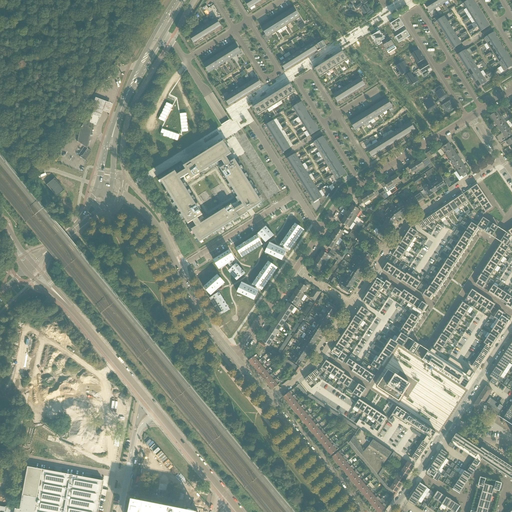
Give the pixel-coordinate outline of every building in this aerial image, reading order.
[(245,0),(244,1),(247,6),(249,8),(249,9),(250,9),(250,8),(255,5),(252,1),(251,0),(245,0)] [(361,4),(355,8),(356,10),(360,7),(363,12),(363,13),(364,13),(365,13),(366,13),(370,10),(366,4),(367,3),(367,2),(367,1),(366,1),(366,0),(366,1),(365,1),(364,1),(363,0),(358,0),(360,2),(361,1),(363,5),(362,6),(361,4)] [(430,0),(429,1),(434,10),(439,7),(434,0),(430,0)] [(466,2),(463,4),(466,8),(475,3),(473,1),(474,1),(473,1),(472,0),(468,0),(467,1),(466,2)] [(427,2),(424,4),(429,13),(434,10),(429,1),(427,2),(426,2),(427,2)] [(475,3),(466,8),(469,13),(478,8),(476,5),(475,3)] [(291,9),(289,10),(290,12),(295,20),(300,17),(294,7),(291,9)] [(469,13),(466,15),(469,18),(469,19),(480,12),(479,10),(478,8),(469,13)] [(286,12),(284,13),(285,15),(290,23),(294,21),(295,20),(290,12),(289,10),(287,12),(286,12)] [(480,12),(469,19),(470,20),(472,24),(475,22),(483,17),(482,14),(480,12)] [(282,15),(280,16),(281,18),(286,26),(290,24),(290,23),(285,15),(284,13),(282,15),(282,14),(282,15)] [(277,18),(275,19),(276,21),(281,29),(285,26),(286,26),(281,18),(280,16),(277,18),(277,17),(277,18)] [(438,20),(436,21),(436,22),(437,22),(440,27),(448,22),(444,16),(438,20)] [(472,24),(471,24),(474,29),(477,27),(486,21),(485,19),(483,17),(475,22),(472,24)] [(399,18),(390,24),(395,32),(404,26),(399,18)] [(212,21),(211,22),(211,23),(213,25),(213,26),(216,30),(216,29),(221,27),(220,26),(219,23),(216,19),(212,21)] [(273,20),(270,22),(272,24),(277,32),(281,29),(276,21),(275,19),(273,20)] [(486,21),(477,27),(480,32),(485,29),(486,28),(489,26),(488,24),(488,23),(487,23),(486,21)] [(211,22),(205,25),(208,30),(210,33),(211,33),(215,30),(216,30),(213,26),(213,25),(211,23),(211,22)] [(268,24),(266,25),(267,27),(272,35),(276,32),(277,32),(272,24),(270,22),(268,23),(268,24)] [(448,22),(440,27),(443,32),(451,27),(448,22)] [(200,29),(203,33),(205,37),(205,36),(206,36),(210,33),(208,30),(205,25),(202,27),(200,29)] [(261,28),(263,30),(263,31),(265,35),(267,38),(267,37),(272,35),(267,27),(266,25),(264,26),(261,28)] [(451,27),(443,32),(443,33),(443,32),(446,37),(446,38),(454,33),(451,27)] [(195,32),(194,32),(195,33),(197,37),(199,40),(200,40),(199,40),(200,39),(205,37),(203,33),(200,29),(195,32)] [(379,31),(372,36),(378,46),(382,43),(381,41),(384,39),(379,31)] [(406,31),(395,37),(399,43),(409,36),(406,31)] [(194,33),(189,35),(190,37),(193,42),(194,44),(194,43),(195,43),(199,40),(197,37),(195,33),(194,32),(194,33)] [(454,33),(446,38),(447,38),(450,43),(458,38),(454,33)] [(484,38),(483,39),(485,42),(486,43),(496,37),(495,36),(495,35),(493,33),(488,36),(484,38)] [(496,37),(486,43),(489,48),(499,42),(498,40),(498,39),(497,39),(496,37)] [(458,38),(450,43),(451,45),(453,48),(453,49),(454,48),(461,44),(458,38)] [(316,39),(312,42),(314,44),(318,51),(320,50),(324,47),(324,48),(325,48),(325,47),(326,46),(325,46),(323,42),(322,42),(319,44),(318,42),(316,39)] [(391,41),(383,46),(388,54),(396,49),(391,41)] [(312,42),(307,45),(312,53),(312,54),(314,53),(315,53),(314,53),(317,51),(318,52),(318,51),(314,44),(312,42)] [(499,42),(489,48),(492,53),(502,47),(501,45),(501,44),(499,42)] [(233,46),(231,47),(233,50),(234,52),(236,55),(241,53),(238,47),(235,44),(233,45),(233,46)] [(307,45),(301,48),(302,49),(307,57),(310,55),(310,56),(310,55),(312,54),(312,53),(307,45)] [(228,48),(226,50),(228,53),(232,58),(236,56),(236,55),(234,52),(233,50),(231,47),(229,48),(228,48)] [(502,47),(492,53),(495,57),(505,51),(503,49),(504,49),(503,48),(503,49),(502,47)] [(301,48),(296,52),(301,60),(301,61),(303,59),(304,60),(304,59),(305,59),(307,57),(302,49),(301,48)] [(224,51),(222,52),(224,56),(227,61),(232,58),(228,53),(226,50),(224,51),(223,51),(224,51)] [(419,50),(411,54),(417,64),(424,60),(425,59),(419,50)] [(458,54),(457,55),(458,55),(458,56),(461,60),(461,61),(470,55),(468,52),(466,50),(465,50),(458,54)] [(505,51),(495,57),(498,62),(508,56),(506,54),(507,54),(507,53),(506,54),(505,52),(505,51)] [(219,54),(217,55),(219,59),(222,64),(223,64),(227,61),(224,56),(222,52),(220,54),(219,53),(219,54)] [(296,52),(290,55),(291,56),(296,64),(299,62),(300,62),(299,62),(301,61),(301,60),(296,52)] [(340,54),(338,55),(343,63),(348,60),(343,52),(340,53),(340,54)] [(214,57),(212,58),(214,62),(218,67),(222,64),(219,59),(217,55),(215,57),(214,57)] [(290,55),(285,59),(286,59),(291,67),(293,66),(294,65),(296,64),(291,56),(290,55)] [(336,56),(333,58),(338,65),(343,63),(338,55),(336,56)] [(470,55),(461,61),(463,64),(464,66),(473,60),(470,55)] [(508,56),(498,62),(501,67),(511,61),(509,58),(508,57),(508,56)] [(210,60),(208,61),(210,65),(213,70),(214,70),(218,67),(214,62),(212,58),(210,59),(210,60)] [(331,59),(329,61),(334,68),(338,65),(333,58),(331,59)] [(285,59),(280,62),(280,63),(283,68),(285,71),(288,69),(289,69),(289,68),(291,67),(286,59),(285,59)] [(473,60),(464,66),(467,71),(476,66),(473,60)] [(206,62),(203,64),(206,69),(208,73),(209,72),(213,70),(210,65),(208,61),(206,62),(205,62),(206,62)] [(327,62),(324,63),(329,71),(331,70),(334,68),(329,61),(327,62),(327,61),(326,62),(327,62)] [(404,61),(396,66),(399,72),(397,73),(397,74),(399,77),(401,76),(408,72),(405,67),(407,66),(404,61)] [(511,61),(501,67),(504,71),(508,68),(511,66),(511,62),(511,63),(511,62),(511,61)] [(427,62),(418,68),(422,74),(427,71),(428,73),(432,71),(427,62)] [(322,65),(319,66),(324,74),(329,71),(324,63),(322,65),(321,65),(322,65)] [(315,69),(316,71),(320,77),(324,74),(319,66),(318,67),(317,67),(317,68),(315,69)] [(476,66),(467,71),(467,72),(468,71),(471,76),(471,77),(480,71),(476,66)] [(480,71),(471,77),(472,78),(474,82),(483,76),(480,71)] [(410,72),(405,76),(411,86),(419,81),(416,77),(414,78),(410,72)] [(483,76),(474,82),(478,87),(477,87),(477,88),(479,86),(482,85),(487,82),(483,76)] [(257,78),(251,81),(256,89),(258,88),(261,86),(262,86),(260,82),(257,78)] [(360,78),(355,81),(359,89),(365,86),(360,78)] [(251,81),(246,84),(246,85),(251,92),(254,90),(254,91),(254,90),(255,90),(255,89),(256,89),(251,81)] [(355,81),(349,84),(354,93),(354,92),(359,89),(360,89),(359,89),(355,81)] [(243,86),(240,88),(241,88),(245,96),(247,94),(247,95),(248,95),(248,94),(250,92),(251,92),(246,85),(246,84),(243,86)] [(349,84),(344,88),(348,96),(349,96),(354,92),(354,93),(349,84)] [(287,86),(286,87),(290,95),(295,92),(290,85),(288,86),(287,86)] [(437,92),(435,93),(439,99),(440,99),(441,102),(448,97),(441,85),(435,89),(437,92)] [(283,89),(281,90),(286,98),(290,95),(286,87),(283,89),(283,88),(283,89)] [(240,88),(235,91),(240,99),(243,97),(245,96),(241,88),(240,88)] [(344,88),(338,91),(343,99),(344,99),(343,99),(348,96),(344,88)] [(278,92),(276,93),(281,101),(286,98),(281,90),(278,92)] [(240,99),(235,91),(230,95),(234,102),(240,99)] [(338,91),(333,95),(336,99),(337,102),(338,103),(338,102),(343,99),(338,91)] [(274,95),(272,96),(276,104),(281,101),(276,93),(274,94),(274,95)] [(230,95),(224,98),(229,106),(230,105),(232,104),(233,104),(234,102),(230,95)] [(269,98),(267,99),(272,107),(273,109),(278,106),(276,104),(272,96),(269,98),(269,97),(269,98)] [(426,103),(424,104),(429,112),(436,108),(435,106),(437,106),(432,97),(426,101),(426,103)] [(92,114),(99,117),(101,112),(105,113),(108,114),(112,105),(109,104),(96,99),(95,98),(93,102),(91,108),(94,109),(92,114)] [(384,100),(382,101),(388,110),(392,107),(387,98),(384,100)] [(265,100),(262,102),(267,110),(272,107),(267,99),(265,100)] [(450,100),(441,106),(443,109),(445,108),(446,111),(448,114),(452,111),(451,110),(455,108),(450,100)] [(378,104),(377,104),(383,113),(388,110),(382,101),(380,103),(380,102),(380,103),(378,104)] [(260,103),(258,105),(263,113),(267,110),(262,102),(260,103)] [(297,105),(292,108),(295,112),(304,107),(303,105),(301,102),(297,105)] [(375,106),(373,107),(378,116),(383,113),(377,104),(375,106),(375,105),(375,106)] [(253,108),(254,110),(258,115),(260,114),(263,113),(258,105),(256,106),(255,106),(253,108)] [(304,107),(295,112),(298,117),(307,112),(306,109),(305,109),(304,107)] [(371,108),(368,110),(374,119),(378,116),(373,107),(371,108),(370,108),(371,108)] [(366,112),(364,113),(369,122),(374,119),(368,110),(366,111),(365,111),(366,112)] [(497,112),(490,116),(491,116),(495,121),(494,121),(494,122),(500,117),(502,116),(498,111),(497,112)] [(307,112),(298,117),(301,122),(310,116),(309,114),(308,114),(307,112)] [(83,159),(85,161),(91,151),(89,150),(87,149),(89,138),(90,136),(90,132),(91,131),(92,131),(93,124),(96,125),(99,117),(92,114),(90,113),(79,129),(78,137),(77,142),(87,149),(82,155),(80,156),(79,157),(83,159)] [(361,114),(359,116),(364,125),(365,124),(366,127),(370,125),(369,124),(370,123),(369,122),(364,113),(362,114),(361,114)] [(310,116),(301,122),(304,126),(313,121),(311,118),(312,118),(311,118),(310,116)] [(356,117),(354,119),(360,127),(364,125),(359,116),(357,117),(356,117)] [(498,127),(506,122),(502,116),(500,117),(494,122),(495,122),(498,127)] [(352,120),(350,122),(355,130),(360,127),(354,119),(352,120),(352,119),(352,120)] [(269,123),(265,126),(266,126),(269,131),(277,126),(273,121),(269,123)] [(313,121),(304,126),(307,131),(316,125),(315,125),(314,123),(315,123),(314,123),(313,121)] [(410,122),(405,125),(409,133),(415,130),(411,124),(410,122)] [(502,133),(510,128),(506,122),(498,127),(499,127),(502,133)] [(316,125),(307,131),(310,136),(319,130),(317,128),(317,127),(316,125)] [(400,128),(399,129),(404,137),(409,133),(409,134),(410,134),(409,133),(405,125),(400,128)] [(269,131),(272,136),(280,131),(277,126),(269,131)] [(510,128),(502,133),(506,138),(506,139),(511,134),(510,131),(511,130),(510,128)] [(399,129),(394,132),(399,140),(404,137),(399,129)] [(272,136),(272,137),(272,136),(276,142),(275,142),(284,137),(280,131),(272,136)] [(394,132),(388,136),(393,144),(394,144),(393,143),(398,140),(399,140),(394,132)] [(388,136),(383,139),(388,147),(393,143),(393,144),(388,136)] [(284,137),(275,142),(276,142),(279,147),(287,142),(284,137)] [(314,142),(313,143),(314,145),(316,147),(326,141),(324,140),(325,139),(324,139),(323,137),(317,140),(314,142)] [(383,139),(378,142),(382,150),(383,150),(388,147),(383,139)] [(200,156),(184,166),(175,171),(162,179),(161,180),(168,193),(188,224),(191,229),(198,240),(199,242),(213,233),(240,217),(247,212),(260,204),(262,203),(254,190),(235,159),(230,162),(227,157),(232,154),(223,141),(200,156)] [(326,141),(316,147),(319,152),(328,146),(327,144),(327,143),(326,141)] [(185,151),(188,154),(202,146),(200,144),(199,142),(185,151)] [(287,142),(279,147),(282,152),(282,153),(284,152),(290,148),(287,142)] [(378,142),(372,146),(377,153),(377,154),(378,154),(377,153),(382,150),(378,142)] [(443,143),(428,152),(431,156),(435,153),(441,149),(444,154),(452,149),(448,144),(449,144),(448,143),(447,144),(446,142),(443,144),(443,143)] [(328,146),(319,152),(322,157),(331,151),(330,149),(330,148),(328,146)] [(372,146),(367,149),(368,150),(371,156),(372,157),(377,153),(372,146)] [(452,149),(444,154),(448,160),(456,155),(452,149)] [(331,151),(322,157),(324,161),(334,155),(333,153),(333,152),(333,153),(331,151)] [(428,152),(426,154),(429,159),(432,163),(435,161),(432,158),(431,156),(428,152)] [(288,159),(286,159),(287,160),(287,159),(290,165),(299,159),(295,154),(294,154),(288,159)] [(334,155),(324,161),(327,166),(337,160),(336,158),(336,157),(336,158),(334,155)] [(456,155),(448,160),(452,166),(460,160),(460,161),(456,155)] [(414,163),(414,164),(418,170),(424,166),(427,165),(429,168),(432,166),(430,163),(430,162),(427,158),(421,162),(420,160),(414,164),(414,163)] [(290,165),(293,170),(302,164),(299,159),(290,165)] [(337,160),(327,166),(330,171),(340,164),(338,162),(339,162),(338,162),(337,160)] [(452,166),(456,171),(456,172),(464,166),(460,161),(460,160),(452,166)] [(293,170),(294,170),(297,175),(305,170),(302,164),(293,170)] [(340,164),(330,171),(333,175),(343,169),(342,167),(341,167),(341,165),(340,164)] [(408,168),(405,170),(407,174),(411,172),(412,174),(415,172),(416,174),(419,172),(418,170),(414,164),(408,167),(408,168)] [(464,166),(456,172),(457,173),(460,177),(462,176),(468,172),(464,166)] [(343,169),(333,175),(336,180),(341,177),(346,174),(344,171),(343,170),(343,169)] [(297,175),(296,175),(297,176),(300,181),(309,175),(305,170),(297,175)] [(309,175),(300,181),(303,186),(304,186),(312,181),(309,175)] [(390,179),(394,185),(400,181),(399,179),(396,175),(390,179)] [(406,177),(400,180),(404,186),(410,182),(406,177)] [(437,177),(435,178),(441,188),(443,186),(443,187),(445,186),(445,185),(442,181),(441,178),(439,180),(437,177)] [(54,178),(46,185),(56,197),(64,190),(54,178)] [(433,180),(431,182),(432,184),(433,184),(437,191),(439,189),(441,188),(435,178),(433,180)] [(384,183),(381,185),(383,188),(385,191),(386,193),(389,191),(395,187),(394,185),(390,179),(384,182),(384,183)] [(312,181),(304,186),(307,191),(306,192),(307,192),(316,186),(312,181)] [(428,183),(426,184),(433,194),(433,193),(435,192),(437,191),(433,184),(432,184),(430,186),(428,183)] [(419,191),(412,196),(417,203),(417,204),(425,198),(425,197),(425,196),(427,195),(429,197),(430,196),(432,195),(433,194),(426,184),(422,187),(421,186),(418,189),(419,191)] [(477,184),(469,189),(472,194),(480,189),(477,184)] [(316,186),(307,192),(310,197),(319,191),(316,186)] [(366,193),(366,194),(370,200),(376,196),(378,194),(379,193),(375,188),(372,190),(366,194),(366,193)] [(480,189),(472,194),(476,199),(483,193),(480,189)] [(319,191),(310,197),(313,202),(313,203),(318,199),(322,205),(327,199),(322,191),(321,190),(319,191)] [(483,193),(476,199),(479,203),(486,198),(483,193)] [(360,197),(357,199),(360,204),(363,202),(364,204),(370,200),(366,194),(361,197),(360,197)] [(461,195),(458,197),(463,205),(467,202),(462,194),(461,195)] [(407,197),(403,200),(409,210),(410,209),(411,210),(413,208),(412,208),(414,207),(413,206),(414,205),(417,203),(412,196),(408,198),(407,197)] [(458,197),(453,200),(458,208),(463,205),(458,197)] [(486,198),(479,203),(482,208),(489,202),(486,198)] [(403,205),(401,206),(405,213),(407,211),(409,210),(403,200),(401,202),(403,205)] [(453,200),(449,204),(454,211),(458,208),(453,200)] [(489,202),(482,208),(485,212),(492,207),(489,202)] [(399,203),(394,206),(401,215),(403,214),(405,213),(401,206),(399,203)] [(449,204),(444,207),(449,214),(454,211),(449,204)] [(348,211),(357,217),(360,211),(361,211),(359,210),(356,208),(352,205),(352,206),(349,211),(348,211)] [(284,206),(275,212),(277,214),(285,208),(284,206)] [(392,207),(389,209),(390,211),(392,212),(391,212),(397,218),(399,217),(399,216),(401,215),(394,206),(392,207)] [(444,207),(439,210),(445,217),(449,214),(444,207)] [(381,211),(385,215),(387,216),(394,222),(397,218),(391,212),(392,212),(390,211),(389,209),(388,208),(385,211),(383,209),(382,209),(381,211)] [(439,210),(435,213),(439,218),(440,220),(445,217),(439,210)] [(345,217),(353,223),(353,222),(356,217),(357,217),(348,211),(349,212),(345,217)] [(385,215),(382,220),(391,226),(392,224),(393,224),(394,222),(387,216),(385,215)] [(341,223),(345,226),(347,227),(349,228),(353,223),(345,217),(344,217),(345,217),(341,223)] [(483,217),(480,222),(487,227),(490,222),(483,217)] [(382,220),(380,222),(383,223),(382,226),(389,230),(390,228),(391,226),(382,220)] [(477,226),(477,227),(479,228),(484,232),(487,227),(480,222),(477,226)] [(490,222),(487,227),(495,232),(498,227),(490,222)] [(295,223),(291,229),(297,233),(301,228),(295,223)] [(471,223),(468,228),(476,233),(479,228),(477,227),(477,226),(471,223)] [(378,226),(376,228),(386,234),(387,232),(389,230),(382,226),(379,224),(378,226)] [(266,227),(259,232),(260,233),(266,240),(267,241),(274,235),(266,227)] [(487,227),(484,232),(492,237),(495,232),(487,227)] [(290,242),(286,248),(287,249),(289,250),(304,230),(301,228),(297,233),(294,238),(290,242)] [(333,234),(340,238),(341,240),(343,237),(342,236),(343,233),(341,231),(337,228),(337,229),(334,234),(333,234)] [(375,230),(373,232),(376,234),(379,236),(383,239),(384,237),(384,238),(386,236),(385,235),(386,234),(376,228),(375,230)] [(410,228),(407,232),(415,237),(418,233),(412,229),(410,228)] [(468,228),(465,232),(473,237),(476,233),(468,228)] [(291,229),(288,234),(294,238),(297,233),(291,229)] [(363,230),(358,239),(374,249),(376,247),(371,244),(373,240),(378,244),(380,241),(366,232),(363,230)] [(407,232),(404,237),(412,242),(415,237),(407,232)] [(465,232),(462,237),(470,242),(473,237),(465,232)] [(261,243),(264,242),(266,240),(260,233),(259,234),(257,235),(260,241),(261,243)] [(511,236),(506,233),(503,237),(511,242),(511,240),(511,236)] [(288,234),(285,238),(290,242),(294,238),(288,234)] [(330,240),(329,240),(336,244),(338,246),(342,240),(341,240),(340,238),(333,234),(333,235),(330,240)] [(257,235),(251,239),(255,245),(260,241),(257,235)] [(404,237),(401,242),(409,247),(412,242),(404,237)] [(462,237),(459,241),(467,246),(470,242),(462,237)] [(503,237),(500,242),(501,243),(508,247),(511,242),(503,237)] [(285,238),(280,244),(286,248),(290,242),(285,238)] [(251,239),(246,242),(249,248),(255,245),(251,239)] [(326,246),(330,249),(332,250),(333,250),(334,252),(335,252),(338,246),(336,244),(329,240),(330,240),(326,246)] [(261,243),(260,241),(255,245),(249,248),(244,251),(240,254),(242,257),(246,254),(247,254),(262,244),(261,243)] [(459,241),(456,246),(464,251),(467,246),(459,241)] [(246,242),(240,245),(244,251),(249,248),(246,242)] [(401,242),(398,246),(406,251),(409,247),(401,242)] [(271,243),(270,245),(285,252),(286,251),(287,249),(286,248),(280,244),(279,246),(278,247),(277,246),(271,243)] [(501,243),(498,247),(506,252),(509,248),(508,247),(501,243)] [(240,245),(236,248),(240,254),(244,251),(240,245)] [(269,245),(265,253),(270,255),(279,259),(282,260),(286,252),(285,252),(270,245),(269,245)] [(398,246),(395,251),(403,256),(406,251),(398,246)] [(456,246),(453,250),(461,255),(464,251),(456,246)] [(498,247),(495,252),(503,257),(506,252),(498,247)] [(362,250),(361,252),(363,253),(365,254),(370,258),(371,257),(372,257),(373,255),(372,255),(373,254),(373,253),(369,251),(366,248),(365,249),(366,249),(364,251),(362,250)] [(229,250),(213,260),(218,268),(219,267),(233,258),(234,258),(229,250)] [(453,250),(450,255),(458,260),(461,255),(453,250)] [(318,257),(326,262),(327,262),(330,257),(329,255),(327,254),(326,254),(322,251),(322,252),(321,254),(319,257),(318,257)] [(359,254),(358,256),(367,262),(369,260),(370,258),(365,254),(363,253),(361,252),(361,251),(359,254)] [(395,251),(392,255),(400,260),(403,256),(395,251)] [(495,252),(492,256),(500,262),(503,257),(495,252)] [(450,255),(447,259),(455,264),(458,260),(450,255)] [(337,261),(333,267),(335,268),(341,260),(341,259),(335,256),(333,258),(337,261)] [(360,259),(358,262),(365,266),(366,264),(367,262),(358,256),(357,258),(360,259)] [(492,256),(489,261),(497,266),(500,262),(492,256)] [(315,263),(314,263),(321,267),(322,268),(326,262),(318,257),(315,263)] [(226,265),(228,265),(231,268),(233,266),(232,264),(233,263),(233,261),(235,260),(233,258),(219,267),(221,269),(222,268),(226,265)] [(447,259),(444,264),(452,269),(455,264),(447,259)] [(355,260),(352,265),(361,271),(363,268),(365,266),(358,262),(355,260)] [(268,261),(264,267),(270,271),(274,265),(268,261)] [(489,261),(487,266),(494,271),(497,266),(489,261)] [(233,266),(231,268),(235,273),(241,268),(236,263),(233,266)] [(311,268),(310,269),(317,273),(320,269),(321,267),(314,263),(315,263),(311,268)] [(387,263),(382,270),(387,273),(392,266),(387,263)] [(444,264),(441,268),(449,273),(452,269),(444,264)] [(261,284),(258,288),(259,289),(261,290),(277,268),(274,265),(270,271),(267,275),(264,279),(261,284)] [(350,267),(349,269),(352,271),(359,276),(360,274),(360,273),(361,271),(352,265),(350,267)] [(392,266),(387,273),(392,276),(397,269),(392,266)] [(487,266),(484,270),(491,275),(494,271),(487,266)] [(264,267),(261,271),(267,275),(270,271),(264,267)] [(235,273),(231,268),(230,269),(228,271),(237,280),(240,278),(235,273)] [(241,268),(235,273),(240,278),(245,273),(241,268)] [(441,268),(438,273),(446,278),(449,273),(441,268)] [(347,271),(346,274),(355,280),(357,278),(359,276),(352,271),(349,269),(347,271)] [(397,269),(392,276),(396,279),(401,272),(397,269)] [(484,270),(481,275),(488,280),(491,275),(484,270)] [(261,271),(258,275),(264,279),(267,275),(261,271)] [(401,272),(396,279),(401,282),(402,281),(406,275),(405,274),(401,272)] [(406,275),(402,281),(403,281),(406,284),(411,276),(410,275),(406,273),(405,274),(406,275)] [(438,273),(435,277),(443,282),(446,278),(438,273)] [(346,274),(345,276),(348,278),(346,280),(353,284),(355,282),(354,282),(355,280),(346,274)] [(217,275),(203,287),(209,294),(210,293),(215,289),(222,282),(223,281),(217,275)] [(258,275),(255,280),(261,284),(264,279),(258,275)] [(481,275),(478,279),(478,280),(479,279),(485,284),(486,284),(487,282),(488,280),(481,275)] [(411,276),(406,284),(411,287),(416,279),(411,276)] [(435,277),(432,282),(440,287),(443,282),(435,277)] [(342,280),(341,282),(350,288),(351,286),(352,286),(353,284),(346,280),(343,278),(342,280)] [(377,278),(374,283),(382,288),(382,287),(387,281),(384,279),(383,282),(377,278)] [(416,279),(411,287),(415,290),(421,282),(416,279)] [(478,280),(475,284),(483,289),(486,285),(486,284),(485,284),(479,279),(478,280)] [(255,280),(252,284),(258,288),(261,284),(255,280)] [(382,288),(386,291),(387,290),(390,285),(391,284),(387,281),(382,287),(382,288)] [(210,293),(211,295),(212,297),(213,296),(219,292),(217,289),(218,288),(223,284),(222,282),(215,289),(210,293)] [(297,289),(303,293),(304,292),(307,288),(308,288),(310,285),(305,282),(303,285),(301,283),(301,284),(297,289)] [(341,282),(339,284),(342,286),(340,288),(341,288),(341,289),(342,290),(343,290),(348,293),(348,292),(349,292),(350,290),(350,289),(350,288),(341,282)] [(432,282),(429,286),(437,291),(440,287),(432,282)] [(243,283),(242,285),(257,292),(258,290),(259,289),(258,288),(252,284),(251,287),(249,286),(243,283)] [(374,283),(371,288),(379,293),(382,288),(374,283)] [(241,284),(237,292),(254,300),(255,298),(258,292),(257,292),(242,285),(241,284)] [(488,292),(488,293),(493,295),(498,288),(493,285),(490,290),(488,292)] [(427,290),(427,291),(433,295),(434,296),(437,291),(429,286),(427,290)] [(315,288),(309,298),(315,301),(321,292),(315,288)] [(371,288),(368,292),(376,297),(379,293),(371,288)] [(395,288),(391,293),(399,298),(402,293),(401,292),(395,288)] [(498,288),(493,295),(497,298),(502,291),(498,288)] [(293,295),(299,299),(301,300),(305,295),(303,293),(297,289),(297,290),(294,295),(293,295)] [(472,289),(467,297),(472,300),(477,292),(472,289)] [(402,293),(399,298),(403,300),(403,301),(408,293),(404,290),(402,293)] [(425,290),(423,295),(430,300),(433,295),(427,291),(427,290),(426,290),(425,290)] [(502,291),(497,298),(502,301),(507,294),(502,291)] [(219,292),(213,296),(217,302),(223,299),(219,292)] [(368,292),(365,297),(373,302),(376,297),(368,292)] [(477,292),(472,300),(475,302),(476,303),(481,295),(477,292)] [(408,293),(403,301),(404,301),(408,304),(413,296),(408,293)] [(507,294),(502,301),(506,304),(507,305),(511,298),(511,299),(511,297),(507,294)] [(289,301),(293,304),(296,305),(298,306),(301,300),(299,299),(293,295),(290,301),(289,301)] [(481,295),(476,303),(477,304),(481,306),(486,298),(481,295)] [(217,302),(213,296),(212,297),(210,298),(221,315),(224,313),(220,308),(217,302)] [(413,296),(408,304),(412,306),(413,307),(418,299),(413,296)] [(365,297),(362,301),(364,303),(370,306),(373,302),(365,297)] [(486,298),(481,306),(484,308),(485,309),(490,301),(486,298)] [(223,299),(217,302),(220,308),(226,304),(223,299)] [(418,299),(413,307),(417,310),(422,302),(418,299)] [(328,301),(325,305),(335,312),(336,311),(338,309),(337,309),(338,308),(328,301)] [(490,301),(485,309),(486,310),(490,312),(493,307),(495,304),(490,301)] [(422,302),(417,310),(422,313),(427,305),(422,302)] [(462,302),(459,307),(467,312),(470,307),(462,302)] [(288,303),(285,308),(291,312),(294,307),(292,306),(288,303)] [(226,304),(220,308),(224,313),(230,309),(226,304)] [(303,307),(300,311),(301,311),(306,315),(311,307),(310,306),(308,305),(307,304),(304,308),(303,307)] [(325,306),(324,308),(327,310),(325,311),(332,316),(333,315),(333,314),(334,312),(335,312),(325,305),(325,306)] [(361,307),(358,311),(366,316),(369,312),(361,307)] [(459,307),(456,311),(464,316),(467,312),(459,307)] [(285,308),(281,313),(288,317),(291,312),(285,308)] [(498,311),(494,317),(494,318),(498,320),(501,315),(503,313),(499,310),(498,311)] [(321,312),(320,314),(329,320),(331,318),(332,316),(325,311),(324,314),(321,312)] [(358,311),(355,316),(363,321),(366,317),(366,316),(358,311)] [(456,311),(453,316),(461,321),(464,316),(456,311)] [(281,313),(278,317),(285,322),(288,317),(281,313)] [(320,314),(318,316),(321,318),(320,320),(327,324),(328,323),(328,322),(329,320),(320,314)] [(411,314),(408,318),(416,323),(419,319),(411,314)] [(501,315),(498,320),(506,325),(509,321),(504,317),(501,315)] [(355,316),(352,320),(360,325),(363,321),(355,316)] [(453,316),(450,320),(458,325),(461,321),(453,316)] [(278,317),(275,322),(282,326),(285,322),(278,317)] [(408,318),(405,323),(413,328),(416,323),(408,318)] [(314,322),(324,328),(325,326),(326,326),(327,324),(320,320),(318,322),(315,320),(314,322)] [(352,320),(349,325),(357,330),(360,325),(352,320)] [(450,320),(447,325),(455,330),(458,325),(450,320)] [(498,320),(495,325),(503,330),(506,325),(498,320)] [(275,322),(272,327),(278,331),(282,326),(275,322)] [(314,322),(311,326),(315,328),(321,333),(323,330),(322,330),(324,328),(314,322)] [(405,323),(402,328),(410,333),(413,328),(405,323)] [(349,325),(346,330),(354,335),(357,330),(349,325)] [(447,325),(444,329),(452,335),(455,330),(447,325)] [(495,325),(492,329),(500,335),(503,330),(495,325)] [(272,327),(269,332),(275,336),(278,331),(272,327)] [(310,328),(309,330),(318,337),(320,334),(321,334),(321,333),(315,328),(314,328),(314,330),(313,330),(310,328)] [(402,328),(399,332),(401,333),(407,337),(410,333),(402,328)] [(444,329),(441,334),(449,339),(452,335),(444,329)] [(492,329),(489,334),(497,339),(500,335),(492,329)] [(307,332),(306,334),(309,336),(316,341),(317,340),(317,339),(318,337),(309,330),(307,332)] [(346,330),(343,334),(351,339),(352,338),(354,335),(346,330)] [(268,333),(266,336),(268,338),(272,341),(275,336),(269,332),(268,333)] [(401,333),(398,338),(406,343),(409,338),(407,337),(401,333)] [(304,337),(303,339),(313,345),(314,343),(315,342),(316,341),(309,336),(306,334),(304,337)] [(343,334),(340,339),(348,344),(351,339),(343,334)] [(441,334),(438,339),(446,344),(449,339),(441,334)] [(489,334),(486,338),(494,344),(497,339),(489,334)] [(266,336),(262,341),(266,344),(268,345),(269,346),(272,341),(268,338),(266,336)] [(395,342),(398,344),(402,347),(406,343),(398,338),(395,342)] [(486,338),(483,343),(486,345),(491,348),(494,344),(486,338)] [(303,339),(301,343),(304,345),(311,349),(312,347),(311,347),(313,345),(303,339)] [(340,339),(337,343),(345,348),(348,344),(340,339)] [(390,339),(388,343),(395,348),(398,344),(395,342),(390,339)] [(438,339),(435,343),(443,348),(446,344),(438,339)] [(412,340),(409,345),(417,350),(420,345),(412,340)] [(68,343),(66,348),(72,351),(75,346),(68,343)] [(299,346),(298,347),(307,353),(309,351),(311,349),(304,345),(301,343),(300,343),(299,345),(299,346)] [(337,343),(334,348),(342,353),(342,352),(345,348),(337,343)] [(388,343),(385,348),(392,353),(395,348),(388,343)] [(435,343),(432,348),(440,353),(443,348),(435,343)] [(409,345),(406,350),(414,355),(417,350),(409,345)] [(296,349),(295,351),(298,353),(305,358),(306,356),(306,355),(307,353),(298,347),(296,349)] [(334,348),(331,352),(337,356),(339,357),(342,353),(334,348)] [(385,348),(382,352),(389,357),(392,353),(385,348)] [(413,365),(417,360),(400,348),(393,359),(396,361),(399,357),(403,360),(401,363),(407,367),(410,363),(413,365)] [(428,351),(422,360),(428,364),(435,354),(437,352),(432,349),(430,352),(428,351)] [(294,353),(292,355),(302,361),(303,359),(304,359),(305,358),(298,353),(295,351),(294,353)] [(339,357),(337,360),(342,363),(343,362),(347,355),(342,352),(342,353),(339,357)] [(382,352),(379,357),(386,362),(389,357),(382,352)] [(250,359),(248,361),(249,361),(250,363),(252,366),(260,359),(256,354),(253,357),(250,359)] [(435,354),(428,364),(434,368),(441,358),(435,354)] [(511,358),(504,354),(501,358),(509,363),(511,358)] [(292,355),(291,357),(294,359),(293,361),(295,363),(299,366),(299,365),(300,365),(301,364),(300,363),(302,361),(292,355)] [(376,361),(376,362),(382,366),(381,366),(383,367),(386,362),(379,357),(376,361)] [(441,358),(434,368),(440,372),(447,362),(441,358)] [(501,358),(498,363),(506,368),(509,363),(501,358)] [(260,359),(252,366),(254,368),(256,370),(264,364),(260,359)] [(349,359),(346,364),(353,369),(356,364),(350,360),(349,359)] [(326,360),(321,368),(326,371),(331,363),(326,360)] [(374,360),(371,365),(378,370),(381,366),(382,366),(376,362),(376,361),(374,360)] [(447,362),(440,372),(446,376),(453,366),(452,365),(447,362)] [(331,363),(326,371),(330,374),(335,366),(331,363)] [(498,363),(496,367),(503,372),(506,374),(509,370),(506,368),(498,363)] [(264,364),(256,370),(258,373),(260,375),(268,369),(268,368),(264,364)] [(353,369),(351,371),(356,374),(361,367),(360,366),(356,364),(353,369)] [(335,366),(330,374),(335,377),(340,369),(335,366)] [(453,366),(446,376),(453,380),(459,370),(457,368),(453,366)] [(361,367),(356,374),(360,377),(366,370),(362,367),(361,367)] [(465,367),(461,372),(465,374),(466,375),(471,378),(474,373),(470,370),(465,367)] [(495,367),(493,372),(500,377),(503,372),(495,367)] [(268,369),(260,375),(262,378),(264,380),(272,374),(268,369)] [(316,370),(312,373),(316,378),(320,374),(319,372),(318,371),(316,369),(316,370)] [(340,369),(335,377),(339,380),(343,374),(344,374),(345,372),(340,369)] [(388,369),(377,387),(399,401),(403,395),(410,384),(397,375),(388,369)] [(366,370),(360,377),(365,381),(370,373),(369,372),(366,370)] [(459,370),(453,380),(459,384),(465,374),(461,372),(459,370)] [(493,372),(490,376),(492,378),(497,381),(497,382),(500,377),(493,372)] [(312,373),(308,376),(312,381),(313,380),(316,378),(312,373)] [(370,373),(365,381),(370,384),(373,379),(375,376),(371,373),(370,373)] [(272,374),(264,380),(267,383),(268,384),(268,385),(276,378),(272,374)] [(339,380),(338,381),(343,384),(348,377),(344,374),(343,374),(339,380)] [(465,374),(459,384),(465,388),(471,378),(466,375),(465,374)] [(308,376),(304,379),(304,380),(308,384),(311,382),(312,381),(308,376)] [(348,377),(343,384),(348,388),(353,380),(348,377)] [(276,378),(268,385),(270,387),(272,389),(272,390),(278,385),(280,383),(276,378)] [(359,384),(355,388),(363,394),(365,391),(366,389),(359,384)] [(355,388),(352,393),(360,398),(363,394),(355,388)] [(291,391),(283,397),(287,402),(295,396),(291,391)] [(295,396),(287,402),(291,407),(299,401),(295,396)] [(478,398),(474,405),(474,407),(476,408),(477,408),(479,410),(491,418),(494,420),(499,412),(486,403),(484,402),(478,398)] [(490,398),(486,403),(499,412),(503,407),(490,398)] [(359,399),(354,407),(359,410),(364,402),(359,399)] [(299,401),(291,407),(295,412),(303,405),(299,401)] [(364,402),(359,410),(363,413),(368,405),(364,402)] [(303,405),(295,412),(299,417),(307,410),(303,405)] [(368,405),(363,413),(368,416),(373,408),(368,405)] [(397,407),(389,419),(391,420),(392,418),(394,417),(396,418),(401,410),(397,407)] [(373,408),(368,416),(372,419),(377,411),(373,408)] [(307,410),(299,417),(303,421),(311,415),(307,410)] [(401,410),(396,418),(400,421),(406,412),(401,410)] [(377,411),(372,419),(377,422),(382,414),(377,411)] [(406,412),(400,421),(404,424),(410,415),(406,412)] [(382,414),(377,422),(382,425),(387,417),(382,414)] [(311,415),(303,421),(307,426),(315,420),(311,415)] [(410,415),(404,424),(406,425),(407,423),(410,425),(414,418),(410,415)] [(503,419),(502,419),(508,423),(508,422),(511,418),(510,418),(505,415),(503,419)] [(414,418),(410,425),(414,428),(419,421),(414,418)] [(315,420),(307,426),(311,431),(319,425),(315,420)] [(419,421),(414,428),(418,431),(423,424),(419,421)] [(423,424),(418,431),(423,433),(427,427),(423,424)] [(319,425),(311,431),(315,436),(323,429),(319,425)] [(427,427),(423,433),(427,436),(431,429),(427,427)] [(323,429),(315,436),(319,441),(327,434),(323,429)] [(427,436),(423,441),(428,444),(431,439),(432,437),(436,432),(431,429),(427,436)] [(327,434),(319,441),(323,445),(331,439),(327,434)] [(453,448),(456,443),(475,455),(482,460),(484,461),(488,455),(489,453),(489,452),(481,447),(480,449),(456,434),(451,440),(448,445),(453,448)] [(354,435),(350,441),(352,443),(354,445),(355,447),(356,448),(357,449),(359,451),(360,453),(361,455),(362,456),(364,458),(366,460),(367,462),(369,464),(371,466),(372,468),(374,470),(376,472),(377,474),(388,458),(392,452),(373,439),(372,441),(369,445),(364,451),(356,437),(356,436),(354,435)] [(331,439),(323,445),(327,450),(335,444),(331,439)] [(335,444),(327,450),(331,455),(339,449),(335,444)] [(340,451),(332,457),(336,462),(344,455),(340,451)] [(511,467),(489,452),(489,453),(488,455),(484,461),(511,479),(511,467)] [(439,454),(436,459),(443,463),(446,459),(444,457),(439,454)] [(344,455),(336,462),(340,467),(348,460),(344,455)] [(436,459),(433,463),(440,468),(443,463),(436,459)] [(348,460),(340,467),(344,471),(352,465),(348,460)] [(408,462),(405,466),(411,471),(414,466),(410,463),(408,462)] [(433,463),(430,468),(437,472),(440,474),(443,470),(440,468),(433,463)] [(352,465),(344,471),(348,476),(356,470),(352,465)] [(405,466),(402,471),(408,475),(411,471),(405,466)] [(0,510),(4,511),(3,511),(97,511),(103,481),(27,467),(21,496),(19,509),(5,507),(0,506),(0,510)] [(430,468),(427,472),(433,477),(434,477),(437,472),(430,468)] [(356,470),(348,476),(352,481),(360,475),(356,470)] [(402,471),(399,475),(405,479),(408,475),(402,471)] [(466,472),(464,471),(461,475),(462,475),(469,480),(472,475),(467,472),(466,472)] [(438,480),(442,475),(440,474),(437,472),(434,477),(433,477),(432,479),(437,482),(438,480)] [(360,475),(352,481),(356,486),(364,479),(360,475)] [(399,475),(396,480),(402,484),(405,479),(399,475)] [(461,475),(458,480),(459,480),(465,484),(466,485),(468,480),(469,480),(462,475),(461,475)] [(364,479),(356,486),(360,491),(368,484),(364,479)] [(396,480),(393,484),(399,488),(402,484),(396,480)] [(458,480),(455,485),(460,487),(462,489),(466,485),(465,484),(459,480),(458,480)] [(417,488),(424,492),(427,488),(420,483),(417,488)] [(368,484),(360,491),(364,496),(372,489),(368,484)] [(390,488),(390,489),(396,493),(399,488),(393,484),(390,488)] [(489,485),(484,484),(484,486),(482,486),(481,489),(482,490),(482,491),(487,493),(489,485)] [(455,485),(452,489),(459,494),(462,489),(460,487),(455,485)] [(495,490),(493,489),(494,486),(489,485),(487,493),(493,494),(493,493),(494,493),(495,490)] [(421,497),(424,492),(417,488),(414,492),(421,497)] [(372,489),(364,496),(368,500),(376,494),(372,489)] [(390,489),(389,491),(394,494),(390,499),(392,500),(397,493),(396,493),(390,489)] [(433,498),(437,501),(442,494),(437,491),(436,493),(433,498)] [(414,492),(411,497),(418,501),(421,503),(424,499),(421,497),(414,492)] [(376,494),(368,500),(371,504),(372,505),(380,499),(376,494)] [(437,501),(442,504),(446,497),(442,494),(437,501)] [(128,511),(197,511),(199,508),(132,495),(131,501),(128,511)] [(418,501),(411,497),(408,501),(415,506),(417,503),(418,501)] [(442,504),(446,507),(447,505),(451,500),(446,497),(442,504)] [(380,499),(372,505),(376,510),(384,504),(383,503),(385,501),(382,498),(380,499)] [(446,507),(451,510),(456,503),(451,500),(447,505),(446,507)] [(456,503),(451,510),(453,511),(456,511),(460,506),(456,503)]
